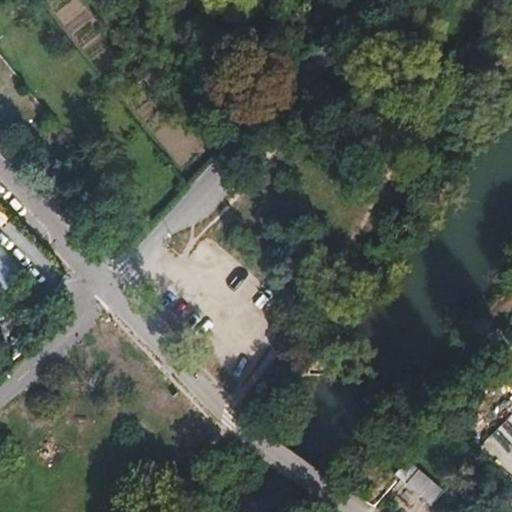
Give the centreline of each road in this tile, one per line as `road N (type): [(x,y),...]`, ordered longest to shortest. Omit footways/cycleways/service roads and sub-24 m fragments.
road 1 (unclassified): [(386,0),(200,200),(105,289)]
road 2 (residential): [(348,502),(231,420),(105,289)]
road 3 (residential): [(105,289),(0,168)]
road 4 (unclassified): [(105,289),(0,386)]
